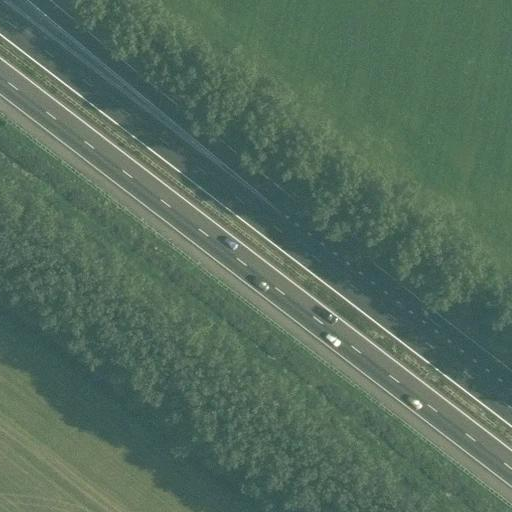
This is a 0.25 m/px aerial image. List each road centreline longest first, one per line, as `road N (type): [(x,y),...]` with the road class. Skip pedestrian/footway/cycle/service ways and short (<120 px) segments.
road 1 (motorway): [(0,77),(511,471)]
road 2 (motorway): [(271,226),(0,11)]
road 3 (motorway): [(271,226),(39,0)]
road 4 (motorway): [(511,410),(271,226)]
